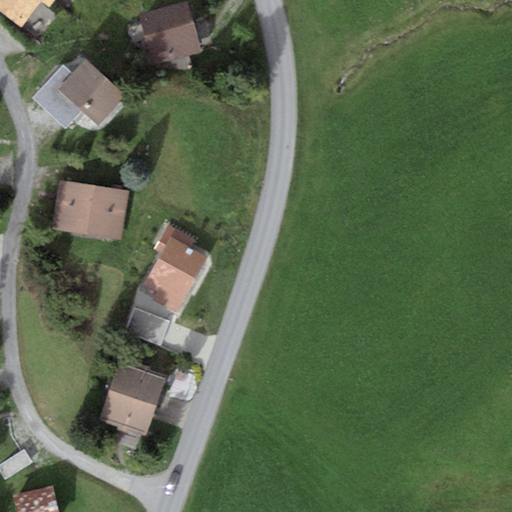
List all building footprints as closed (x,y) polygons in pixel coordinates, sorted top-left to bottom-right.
[(0,0),(0,12),(20,28),(41,1),(41,0),(0,0)] [(200,52),(187,2),(140,15),(153,65),(200,52)] [(125,96),(85,60),(72,73),(63,65),(33,98),(66,128),(82,111),(98,126),(125,96)] [(94,186),(60,181),(53,230),(87,235),(94,186)] [(129,191),(94,186),(87,235),(121,240),(129,191)] [(177,312),(208,257),(190,247),(194,240),(167,224),(153,249),(161,254),(144,284),(157,291),(153,299),(177,312)] [(120,360),(109,391),(156,406),(166,376),(120,360)] [(109,391),(99,421),(146,436),(156,406),(109,391)] [(13,496),(16,511),(57,511),(52,487),(13,496)]
